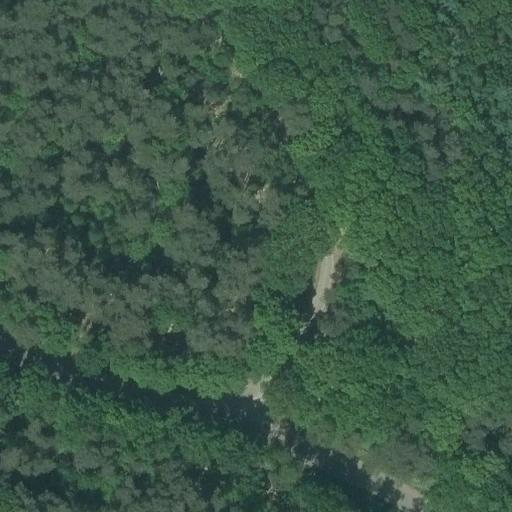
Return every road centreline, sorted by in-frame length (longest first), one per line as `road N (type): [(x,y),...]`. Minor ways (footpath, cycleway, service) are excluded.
road 1 (unclassified): [(454,511),(383,462),(79,374),(0,341)]
road 2 (track): [(249,423),(307,325),(325,264),(317,205),(203,0)]
